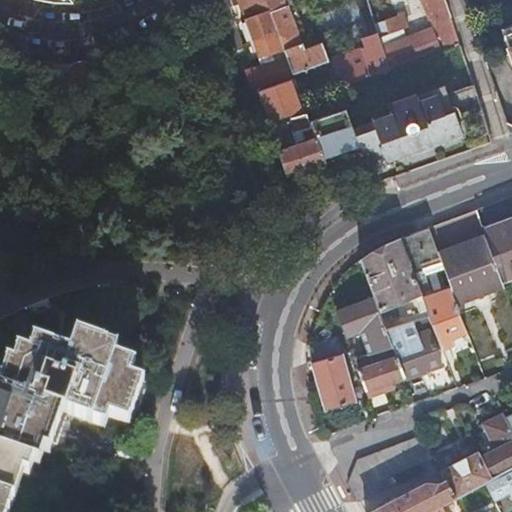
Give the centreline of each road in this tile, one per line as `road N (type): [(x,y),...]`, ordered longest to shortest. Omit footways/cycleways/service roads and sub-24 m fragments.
road 1 (residential): [(282,298),(174,287),(54,297),(0,325)]
road 2 (residential): [(511,159),(352,217),(282,298)]
road 3 (residential): [(511,377),(288,456)]
road 4 (residential): [(282,298),(266,390),(288,456)]
road 5 (tertiary): [(145,0),(75,34),(0,14)]
